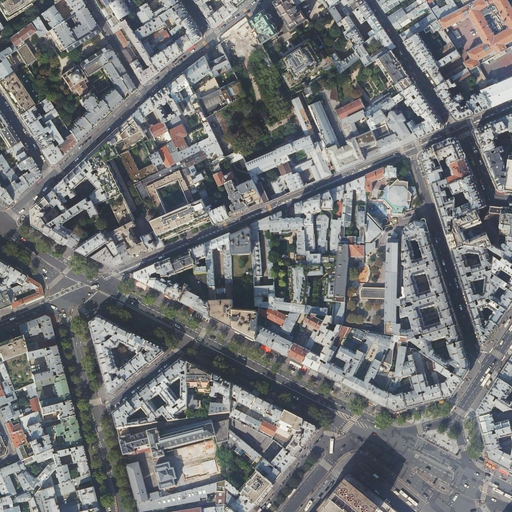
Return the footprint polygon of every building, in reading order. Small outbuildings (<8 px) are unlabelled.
[(31,5),(30,2),(28,0),(1,0),(0,1),(0,10),(6,20),(31,5)] [(65,0),(67,3),(66,3),(67,6),(68,5),(73,11),(70,13),(72,16),(85,6),(80,0),(65,0)] [(98,0),(104,8),(116,0),(98,0)] [(116,0),(104,8),(102,10),(106,17),(127,5),(124,0),(116,0)] [(163,0),(165,2),(164,3),(165,5),(163,6),(154,12),(148,2),(136,10),(145,25),(148,23),(161,15),(182,2),(181,0),(163,0)] [(233,0),(201,0),(197,3),(203,12),(212,26),(216,27),(222,22),(236,11),(239,9),(233,0)] [(233,0),(239,9),(243,6),(250,0),(233,0)] [(293,2),(296,1),(295,0),(276,0),(274,1),(274,2),(274,3),(291,28),(292,29),(293,28),(307,19),(300,8),(298,9),(297,7),(295,4),(295,5),(293,2)] [(295,0),(296,1),(298,4),(304,0),(319,0),(322,3),(323,3),(326,8),(328,7),(325,2),(323,0),(295,0)] [(323,0),(325,2),(328,0),(331,5),(328,7),(330,9),(341,2),(339,0),(323,0)] [(364,0),(342,0),(341,2),(330,9),(338,23),(354,11),(357,9),(359,7),(366,2),(364,0)] [(425,0),(389,0),(381,6),(385,13),(400,4),(399,3),(403,0),(404,1),(405,0),(417,0),(418,1),(404,10),(402,8),(388,17),(392,24),(426,1),(425,0)] [(425,0),(426,1),(431,9),(438,20),(459,9),(453,0),(425,0)] [(453,0),(459,9),(475,0),(453,0)] [(438,20),(431,9),(426,1),(392,24),(397,31),(412,21),(411,20),(415,17),(416,18),(428,10),(430,14),(400,35),(404,42),(412,37),(418,33),(423,29),(438,20)] [(186,8),(182,2),(161,15),(164,21),(174,16),(179,25),(181,23),(191,16),(186,8)] [(366,2),(359,7),(361,9),(358,11),(357,9),(354,11),(338,23),(340,26),(343,24),(344,24),(346,27),(345,27),(346,29),(347,28),(348,29),(347,30),(344,32),(346,35),(357,27),(350,16),(351,15),(352,15),(354,14),(354,13),(355,12),(362,23),(367,20),(374,14),(369,6),(366,2)] [(47,24),(52,29),(64,22),(53,6),(41,15),(45,21),(46,20),(48,23),(47,24)] [(76,26),(69,30),(64,22),(52,29),(64,49),(66,48),(68,52),(101,32),(94,21),(85,6),(72,16),(71,17),(76,26)] [(113,28),(127,19),(125,16),(132,12),(129,7),(108,20),(113,28)] [(255,17),(249,21),(254,28),(255,31),(262,43),(278,33),(279,33),(279,32),(279,31),(265,10),(264,10),(255,17)] [(374,14),(367,20),(369,24),(370,23),(374,29),(369,33),(372,37),(374,35),(384,28),(378,19),(374,14)] [(164,21),(161,15),(148,23),(153,32),(166,24),(164,21)] [(197,25),(191,16),(181,23),(183,25),(185,24),(187,27),(189,28),(188,29),(190,32),(188,33),(194,44),(198,41),(202,38),(202,34),(197,25)] [(38,17),(9,38),(10,40),(13,45),(16,50),(24,62),(26,65),(35,59),(23,40),(35,31),(39,37),(45,34),(47,32),(38,17)] [(127,19),(113,28),(120,40),(126,49),(123,51),(136,71),(144,84),(152,77),(160,71),(142,43),(140,40),(135,31),(127,19)] [(443,28),(438,20),(423,29),(426,33),(431,30),(433,33),(435,32),(435,33),(443,28)] [(153,32),(148,23),(145,25),(135,31),(140,40),(153,32)] [(183,25),(181,23),(179,25),(173,29),(170,31),(173,36),(176,34),(176,33),(184,27),(183,25)] [(357,27),(346,35),(349,40),(353,36),(354,38),(355,40),(354,40),(354,42),(356,41),(357,42),(353,46),(356,50),(363,44),(366,42),(366,41),(357,27)] [(389,36),(384,28),(374,35),(372,37),(366,41),(366,42),(369,46),(377,40),(380,38),(385,46),(373,53),(371,56),(363,44),(356,50),(357,51),(361,57),(366,66),(371,63),(377,59),(389,51),(392,49),(396,47),(392,40),(389,36)] [(444,29),(443,28),(435,33),(437,34),(439,32),(444,41),(445,41),(446,41),(448,44),(452,42),(451,41),(444,29)] [(47,32),(45,34),(46,36),(50,34),(60,51),(64,49),(52,29),(47,32)] [(164,50),(172,62),(176,58),(184,52),(177,42),(168,47),(166,45),(173,41),(166,30),(162,32),(161,30),(155,34),(164,50)] [(176,41),(177,42),(184,52),(189,48),(194,44),(188,33),(184,36),(183,34),(180,36),(181,37),(176,41)] [(438,62),(418,33),(412,37),(404,42),(411,52),(413,55),(424,71),(425,70),(438,62)] [(142,43),(160,71),(165,67),(172,62),(164,50),(155,34),(151,36),(158,49),(159,48),(161,52),(155,56),(154,54),(154,51),(147,40),(142,43)] [(318,36),(274,63),(277,69),(291,93),(292,94),(302,90),(307,87),(311,84),(321,77),(333,69),(335,68),(338,66),(318,36)] [(451,41),(452,42),(456,49),(456,50),(460,47),(455,39),(451,41)] [(456,49),(452,42),(448,44),(439,50),(438,49),(437,50),(442,58),(456,49)] [(230,71),(233,69),(224,51),(221,43),(216,46),(220,55),(221,55),(222,55),(223,55),(223,56),(211,62),(211,61),(211,60),(211,59),(212,58),(209,52),(205,55),(212,72),(228,65),(229,67),(229,68),(230,71)] [(16,50),(13,45),(0,53),(0,59),(0,60),(16,50)] [(78,66),(85,77),(86,76),(86,77),(102,67),(104,69),(106,73),(107,75),(114,86),(112,88),(124,101),(127,98),(128,98),(129,97),(130,96),(137,90),(136,90),(128,76),(121,65),(109,45),(80,63),(80,66),(78,66)] [(341,72),(361,57),(357,51),(342,61),(334,49),(333,49),(332,48),(330,49),(330,47),(327,49),(338,66),(341,72)] [(398,59),(392,49),(389,51),(377,59),(371,63),(374,68),(381,64),(390,80),(384,84),(387,89),(393,85),(402,79),(402,80),(409,75),(398,59)] [(461,57),(456,50),(456,49),(442,58),(438,62),(425,70),(430,77),(436,87),(449,78),(452,77),(450,73),(443,77),(438,69),(439,68),(441,66),(443,68),(461,57)] [(11,70),(24,62),(16,50),(0,60),(0,82),(13,74),(11,70)] [(194,64),(185,71),(194,92),(206,83),(203,78),(205,76),(209,81),(215,77),(212,72),(205,55),(194,64)] [(47,98),(26,65),(13,74),(0,82),(0,85),(3,91),(15,109),(20,116),(33,107),(39,103),(47,98)] [(85,77),(78,66),(77,65),(74,67),(64,73),(61,75),(71,92),(75,90),(76,90),(79,95),(79,96),(88,91),(84,84),(88,82),(85,78),(85,77)] [(511,76),(490,86),(489,83),(478,66),(470,71),(471,73),(476,81),(478,84),(482,91),(492,106),(496,105),(499,104),(511,98),(511,76)] [(471,73),(470,71),(467,67),(452,77),(455,82),(456,83),(471,73)] [(228,105),(245,94),(233,69),(230,71),(215,78),(220,89),(228,105)] [(194,92),(185,71),(183,72),(170,83),(169,84),(183,113),(184,115),(196,110),(197,114),(198,113),(205,127),(187,135),(187,133),(182,124),(169,130),(178,150),(180,149),(178,146),(179,145),(182,150),(179,151),(183,158),(204,148),(218,141),(215,136),(212,129),(210,124),(207,118),(198,99),(194,92)] [(411,74),(409,75),(402,80),(402,79),(393,85),(399,94),(417,82),(413,77),(411,74)] [(457,85),(456,83),(455,82),(453,84),(449,78),(436,87),(435,88),(438,93),(441,96),(443,100),(452,95),(452,94),(448,89),(453,86),(455,86),(457,85)] [(424,94),(417,82),(399,94),(393,98),(397,103),(404,98),(404,97),(403,95),(405,94),(408,99),(407,99),(407,100),(406,100),(406,101),(409,105),(411,104),(417,112),(418,111),(420,114),(422,114),(433,106),(424,94)] [(161,90),(153,97),(152,97),(158,109),(163,118),(165,122),(178,115),(183,113),(169,84),(167,85),(161,90)] [(331,86),(330,98),(338,101),(336,85),(331,86)] [(67,130),(77,144),(85,136),(101,121),(112,112),(124,101),(112,88),(97,100),(93,93),(92,94),(90,91),(81,98),(82,100),(80,101),(87,112),(82,117),(81,116),(73,124),(73,126),(67,130)] [(220,89),(198,99),(207,118),(213,114),(228,105),(220,89)] [(449,108),(455,118),(457,119),(458,120),(460,120),(461,120),(465,118),(475,114),(468,103),(468,102),(468,101),(469,101),(466,98),(465,99),(463,96),(459,90),(452,94),(452,95),(443,100),(449,108)] [(468,101),(468,102),(468,103),(475,114),(480,112),(484,110),(492,106),(482,91),(479,93),(479,92),(476,94),(474,93),(472,95),(472,96),(473,97),(469,99),(467,95),(465,95),(463,96),(465,99),(466,98),(469,101),(468,101)] [(398,147),(404,144),(387,117),(388,115),(387,111),(397,103),(393,98),(391,95),(373,108),(371,106),(370,106),(366,109),(361,98),(342,107),(336,110),(341,121),(341,120),(342,122),(341,123),(341,124),(341,125),(342,129),(345,136),(347,139),(349,144),(339,148),(337,144),(327,148),(336,167),(337,170),(337,171),(338,172),(346,168),(347,168),(352,166),(356,164),(365,160),(353,131),(351,126),(348,117),(364,110),(367,116),(371,125),(372,129),(383,153),(384,152),(395,148),(396,147),(398,147)] [(139,107),(140,108),(146,121),(148,120),(146,116),(154,110),(155,110),(158,109),(152,97),(152,96),(145,103),(139,107)] [(307,160),(311,167),(317,181),(332,174),(331,170),(336,167),(327,148),(323,139),(319,141),(317,136),(316,137),(315,134),(315,133),(308,117),(311,116),(309,112),(306,113),(299,96),(291,100),(307,136),(306,137),(306,136),(294,141),(293,139),(288,141),(289,143),(285,145),(289,154),(305,147),(307,152),(309,156),(307,160)] [(54,109),(47,98),(39,103),(47,114),(54,109)] [(320,100),(309,105),(327,148),(337,144),(321,108),(323,107),(320,100)] [(402,111),(397,103),(387,111),(388,115),(387,117),(404,144),(418,138),(419,138),(409,122),(402,111)] [(444,124),(433,106),(422,114),(424,117),(425,117),(427,119),(424,121),(417,124),(413,119),(409,122),(419,138),(429,133),(440,129),(443,127),(444,124)] [(40,117),(33,107),(20,116),(19,116),(22,120),(22,121),(27,127),(36,121),(40,118),(40,117)] [(139,109),(132,115),(142,128),(144,127),(142,123),(147,121),(146,121),(140,108),(139,109)] [(57,114),(54,109),(47,114),(44,116),(41,118),(40,118),(45,126),(49,131),(47,133),(52,141),(54,143),(55,145),(62,157),(69,151),(72,148),(77,144),(67,130),(57,114)] [(362,118),(367,116),(364,110),(348,117),(351,126),(353,131),(365,160),(365,161),(380,154),(383,153),(372,129),(359,135),(354,122),(362,118)] [(0,114),(0,131),(9,126),(5,119),(1,114),(0,114)] [(215,118),(213,114),(207,118),(210,124),(214,122),(216,118),(215,118)] [(511,137),(511,136),(511,114),(496,121),(498,126),(504,124),(507,128),(508,131),(510,133),(511,137)] [(122,125),(119,127),(130,149),(131,149),(138,146),(136,142),(143,138),(143,137),(146,135),(142,128),(132,115),(125,122),(122,125)] [(169,130),(182,124),(178,115),(165,122),(169,130)] [(183,158),(179,151),(178,150),(169,130),(165,122),(163,118),(161,119),(162,121),(150,128),(155,137),(152,138),(159,151),(164,161),(167,167),(183,159),(183,158)] [(41,129),(36,121),(27,127),(30,133),(35,140),(47,133),(49,131),(45,126),(41,129)] [(498,126),(496,121),(487,125),(477,130),(474,135),(478,144),(483,156),(492,153),(495,151),(498,150),(495,143),(494,142),(495,140),(497,139),(496,136),(508,131),(507,128),(504,124),(498,126)] [(14,133),(9,126),(0,131),(0,154),(0,155),(0,154),(0,137),(1,137),(6,145),(4,147),(6,151),(20,142),(14,133)] [(135,220),(122,197),(125,196),(109,160),(120,155),(129,150),(130,149),(119,127),(117,129),(104,141),(103,142),(91,153),(89,155),(95,167),(96,171),(105,190),(106,192),(109,198),(110,199),(123,226),(134,220),(135,220)] [(216,127),(212,129),(215,136),(222,132),(221,129),(221,128),(216,127)] [(52,141),(47,133),(35,140),(36,142),(39,146),(42,151),(51,145),(50,142),(52,141)] [(434,148),(433,148),(438,159),(439,162),(443,161),(444,161),(444,160),(443,159),(452,155),(454,157),(448,160),(447,160),(447,161),(447,162),(447,163),(448,167),(450,166),(467,159),(464,153),(462,148),(459,142),(453,139),(440,145),(433,147),(434,148)] [(221,148),(218,141),(204,148),(207,156),(208,157),(211,156),(210,153),(216,150),(219,156),(224,154),(221,148)] [(24,148),(20,142),(6,151),(4,152),(5,154),(11,151),(18,161),(16,163),(16,164),(15,165),(16,166),(17,165),(30,157),(24,149),(24,148)] [(230,143),(221,148),(224,154),(225,157),(235,152),(230,143)] [(54,150),(51,145),(42,151),(46,156),(49,161),(50,164),(54,164),(58,160),(62,157),(55,145),(54,146),(55,149),(54,150)] [(246,162),(247,164),(254,178),(262,196),(265,203),(272,200),(275,198),(286,194),(309,184),(309,183),(307,184),(307,182),(304,183),(299,172),(311,167),(307,160),(297,165),(293,163),(289,154),(285,145),(277,148),(278,149),(246,162)] [(207,156),(204,148),(183,158),(183,159),(191,176),(197,173),(193,165),(191,166),(190,164),(207,156)] [(432,161),(438,159),(433,148),(429,150),(424,152),(422,157),(424,164),(428,177),(440,173),(444,172),(441,167),(436,169),(435,163),(434,163),(434,162),(433,162),(432,161)] [(498,150),(495,151),(497,155),(493,156),(492,153),(483,156),(490,173),(498,191),(505,192),(506,182),(502,182),(501,180),(502,178),(506,179),(507,173),(503,172),(504,169),(505,169),(505,166),(504,164),(504,161),(502,158),(501,155),(504,154),(505,153),(503,148),(498,150)] [(140,171),(129,150),(120,155),(135,184),(159,172),(156,166),(155,163),(140,171)] [(240,150),(235,152),(225,157),(227,160),(230,166),(239,162),(241,166),(247,164),(246,162),(240,150)] [(156,166),(164,161),(159,151),(151,155),(155,163),(156,166)] [(0,155),(0,154),(0,166),(0,168),(4,174),(10,170),(6,163),(0,155)] [(224,154),(219,156),(217,157),(210,163),(212,167),(211,167),(214,174),(223,170),(220,163),(227,160),(225,157),(224,154)] [(92,170),(95,167),(89,155),(75,168),(65,178),(68,183),(71,181),(72,183),(70,185),(73,190),(88,176),(99,188),(91,194),(87,188),(77,196),(81,201),(87,197),(91,195),(93,199),(96,205),(109,198),(106,192),(104,193),(103,191),(105,190),(96,171),(94,173),(92,170)] [(30,157),(17,165),(18,167),(21,172),(23,170),(24,170),(24,171),(25,171),(26,173),(36,167),(32,161),(30,157)] [(167,167),(159,172),(135,184),(149,212),(157,229),(161,236),(176,230),(184,226),(187,225),(195,222),(211,215),(207,206),(196,184),(191,176),(183,159),(167,167)] [(469,166),(467,159),(450,166),(452,170),(452,174),(453,176),(447,179),(447,181),(450,186),(474,177),(469,166)] [(0,168),(0,167),(0,173),(6,184),(8,186),(6,187),(4,185),(2,186),(3,187),(4,189),(4,190),(4,191),(12,203),(14,201),(17,198),(19,196),(11,184),(4,174),(0,168)] [(36,167),(26,173),(23,175),(22,174),(20,175),(21,177),(28,188),(34,183),(36,180),(40,177),(41,173),(39,170),(36,167)] [(223,170),(214,174),(220,185),(226,182),(233,179),(235,178),(230,167),(223,170)] [(371,174),(366,176),(366,192),(371,192),(372,183),(384,177),(397,177),(397,169),(393,169),(393,167),(388,167),(388,169),(386,169),(384,169),(380,170),(371,174)] [(11,169),(10,170),(4,174),(11,184),(14,182),(17,179),(21,177),(20,175),(19,174),(18,173),(15,175),(14,173),(16,172),(14,169),(12,171),(11,169)] [(205,169),(197,173),(191,176),(196,184),(209,177),(205,169)] [(447,181),(447,179),(446,177),(443,178),(442,176),(440,173),(428,177),(429,181),(431,187),(437,185),(439,184),(447,181)] [(357,194),(359,194),(359,201),(366,201),(366,194),(366,192),(366,176),(354,181),(345,185),(344,198),(343,202),(341,229),(340,246),(342,246),(342,244),(345,244),(345,246),(361,246),(361,244),(365,244),(365,213),(365,206),(358,206),(358,227),(360,227),(360,238),(345,238),(346,227),(351,228),(353,190),(357,190),(357,194)] [(14,182),(11,184),(19,196),(24,192),(28,188),(21,177),(17,179),(19,183),(17,184),(15,184),(14,182)] [(207,206),(213,203),(205,188),(204,188),(202,184),(211,180),(209,177),(196,184),(207,206)] [(478,187),(474,177),(450,186),(450,188),(454,196),(465,191),(466,195),(465,195),(466,198),(467,199),(468,201),(469,200),(470,204),(457,209),(455,209),(455,211),(454,221),(458,220),(470,215),(477,212),(485,208),(486,206),(478,187)] [(65,178),(59,182),(54,187),(58,194),(60,196),(69,210),(81,201),(77,196),(73,190),(70,185),(68,183),(65,178)] [(239,184),(240,187),(247,203),(256,199),(258,198),(260,197),(262,196),(254,178),(239,184)] [(417,192),(415,187),(409,187),(408,187),(408,182),(402,182),(401,181),(399,178),(395,182),(388,182),(388,186),(387,186),(384,189),(384,191),(378,191),(377,200),(382,200),(390,209),(390,214),(404,214),(404,213),(404,210),(409,210),(409,205),(410,205),(410,201),(411,201),(411,196),(417,192)] [(233,179),(226,182),(231,194),(231,195),(230,196),(231,199),(232,199),(233,199),(234,202),(231,203),(233,210),(231,211),(233,214),(245,209),(249,207),(247,203),(240,187),(237,189),(233,179)] [(450,186),(447,181),(439,184),(440,187),(438,188),(437,185),(431,187),(434,197),(438,210),(445,209),(444,206),(446,205),(447,208),(455,205),(455,198),(448,200),(447,197),(448,197),(447,191),(445,191),(445,189),(450,188),(450,186)] [(336,189),(330,192),(334,202),(344,198),(345,185),(337,189),(336,189)] [(56,196),(58,194),(54,187),(50,191),(46,195),(55,206),(59,202),(65,212),(69,210),(60,196),(58,198),(56,196)] [(0,188),(0,199),(7,206),(8,206),(12,203),(4,191),(3,191),(3,190),(3,189),(2,189),(1,189),(0,189),(0,188)] [(325,194),(321,195),(321,210),(333,210),(334,202),(330,192),(325,194)] [(45,215),(55,206),(46,195),(43,197),(32,208),(31,209),(32,215),(33,223),(34,223),(41,228),(50,223),(45,215)] [(307,214),(308,219),(304,219),(306,253),(307,266),(322,265),(322,258),(322,255),(318,255),(311,255),(310,252),(315,252),(313,235),(314,235),(313,225),(314,225),(313,215),(321,212),(321,210),(321,195),(310,200),(303,203),(304,214),(307,214)] [(41,228),(42,229),(50,234),(51,235),(66,244),(74,232),(75,234),(79,231),(77,227),(76,227),(74,226),(71,227),(69,230),(65,227),(65,223),(86,208),(89,209),(92,217),(100,213),(96,205),(93,199),(90,200),(89,200),(87,197),(81,201),(69,210),(65,212),(50,223),(41,228)] [(341,229),(343,202),(342,201),(342,203),(338,203),(336,219),(339,219),(338,221),(332,220),(331,228),(332,228),(341,229)] [(213,204),(213,203),(207,206),(211,215),(216,224),(223,221),(231,217),(230,215),(233,214),(231,211),(229,212),(226,205),(224,204),(223,204),(215,208),(215,210),(214,210),(211,206),(213,205),(213,204)] [(304,219),(304,214),(303,203),(296,206),(297,220),(293,220),(288,220),(283,221),(282,212),(281,212),(270,217),(271,230),(271,233),(282,232),(282,233),(290,233),(290,232),(298,232),(299,240),(297,244),(298,253),(306,253),(304,219)] [(455,209),(455,205),(447,208),(445,209),(438,210),(442,223),(446,237),(454,235),(454,230),(452,231),(453,215),(451,212),(455,211),(455,209)] [(503,208),(486,206),(485,208),(477,212),(493,248),(494,247),(495,246),(496,245),(497,243),(498,241),(498,239),(499,238),(503,208)] [(511,209),(503,208),(499,238),(506,239),(511,238),(511,209)] [(151,233),(157,229),(149,212),(142,216),(150,233),(151,233)] [(493,248),(477,212),(470,215),(472,218),(460,223),(458,220),(454,221),(454,230),(454,235),(446,237),(449,244),(451,252),(466,247),(487,249),(489,249),(490,249),(491,248),(493,248)] [(367,213),(365,213),(365,244),(365,246),(365,253),(367,253),(367,254),(373,248),(375,248),(375,240),(377,239),(375,237),(382,230),(382,228),(367,213)] [(260,275),(262,275),(260,242),(259,231),(271,230),(270,217),(264,219),(251,225),(251,229),(253,253),(254,275),(260,275)] [(127,244),(133,257),(140,254),(143,252),(150,249),(144,238),(140,241),(139,239),(138,239),(133,229),(133,227),(137,225),(134,220),(123,226),(118,228),(121,234),(124,232),(126,233),(131,242),(127,244)] [(404,232),(406,233),(430,234),(427,226),(426,222),(426,221),(424,220),(423,221),(422,222),(419,222),(414,222),(412,224),(410,224),(406,228),(404,228),(403,232),(404,232)] [(105,228),(75,249),(88,255),(106,242),(116,256),(114,258),(106,247),(91,257),(113,267),(119,265),(125,262),(122,255),(120,252),(117,246),(115,243),(111,236),(109,233),(109,232),(108,232),(105,228)] [(109,233),(111,236),(115,243),(121,239),(122,241),(124,240),(121,234),(118,228),(109,233)] [(332,228),(330,257),(322,258),(322,265),(338,265),(340,246),(341,229),(332,228)] [(48,237),(50,234),(42,229),(40,232),(48,237)] [(161,236),(157,229),(151,233),(157,246),(158,248),(164,246),(165,245),(161,236)] [(231,238),(231,254),(253,253),(251,229),(238,235),(231,238)] [(74,232),(66,244),(72,247),(81,240),(82,238),(79,235),(77,235),(76,236),(74,235),(75,234),(74,232)] [(157,246),(151,233),(150,233),(147,234),(143,235),(144,238),(150,249),(153,248),(155,247),(157,246)] [(433,242),(430,234),(406,233),(406,235),(403,235),(403,238),(403,240),(403,252),(404,251),(406,255),(414,252),(411,242),(417,240),(417,242),(418,242),(421,250),(434,246),(433,242)] [(222,249),(222,248),(223,248),(223,247),(223,246),(222,246),(227,244),(227,249),(226,249),(224,252),(225,286),(233,284),(231,254),(231,238),(230,234),(216,240),(206,244),(208,273),(209,288),(215,288),(213,250),(218,248),(219,250),(220,251),(221,250),(222,250),(222,249)] [(510,263),(511,259),(511,238),(506,239),(506,243),(505,245),(504,245),(503,247),(503,249),(502,248),(502,246),(497,243),(496,245),(495,246),(494,247),(493,248),(491,248),(490,249),(489,249),(495,253),(497,255),(504,259),(510,263)] [(125,241),(117,246),(120,252),(122,252),(123,255),(122,255),(125,262),(126,261),(134,258),(133,257),(125,241)] [(190,251),(191,253),(195,263),(196,266),(201,264),(202,264),(203,268),(196,269),(196,275),(208,273),(206,244),(205,244),(198,247),(190,251)] [(398,307),(402,307),(402,300),(398,300),(399,244),(387,244),(387,288),(363,288),(361,290),(361,298),(387,299),(386,335),(394,336),(401,337),(401,332),(401,326),(402,325),(397,325),(398,307)] [(365,253),(365,246),(361,246),(345,246),(342,246),(340,246),(338,265),(333,318),(333,325),(339,326),(344,327),(346,298),(350,258),(361,258),(360,281),(369,281),(370,265),(364,265),(365,253)] [(436,255),(434,246),(421,250),(424,258),(416,261),(414,256),(415,256),(414,252),(406,255),(403,256),(403,261),(406,260),(405,265),(404,265),(404,267),(405,267),(405,272),(439,262),(436,255)] [(480,258),(489,255),(487,249),(466,247),(451,252),(453,259),(455,265),(467,262),(465,256),(470,254),(479,255),(480,258)] [(181,257),(171,261),(177,275),(194,268),(196,268),(196,266),(195,263),(191,253),(181,257)] [(291,304),(284,303),(285,300),(275,298),(276,310),(292,312),(302,314),(310,314),(318,316),(320,316),(329,317),(333,318),(338,265),(322,265),(307,266),(306,253),(298,253),(298,256),(296,257),(297,266),(291,267),(291,270),(289,270),(290,279),(291,279),(292,287),(290,288),(290,296),(293,296),(291,304)] [(502,271),(511,277),(511,278),(508,285),(511,287),(511,264),(510,263),(504,259),(501,263),(495,259),(497,255),(495,253),(494,263),(493,269),(492,272),(492,275),(497,278),(502,271)] [(492,263),(489,255),(480,258),(482,265),(470,269),(467,262),(455,265),(458,272),(460,279),(487,271),(486,268),(489,267),(490,270),(493,269),(494,263),(492,263)] [(0,277),(1,278),(8,265),(4,262),(0,259),(0,277)] [(163,262),(156,265),(159,272),(159,274),(163,274),(162,276),(163,278),(169,278),(170,278),(177,275),(171,261),(171,259),(163,262)] [(439,262),(405,272),(405,290),(418,286),(415,278),(427,274),(429,282),(444,278),(441,268),(439,262)] [(17,270),(8,265),(1,278),(3,279),(0,284),(0,293),(5,292),(10,289),(9,286),(11,283),(12,283),(14,283),(14,282),(19,284),(18,286),(20,287),(26,276),(17,270)] [(151,267),(147,269),(135,274),(135,279),(148,285),(155,289),(158,279),(158,276),(159,274),(159,272),(156,265),(151,267)] [(487,273),(487,271),(460,279),(462,286),(464,293),(476,289),(474,282),(486,279),(485,286),(491,284),(492,275),(492,272),(487,273)] [(208,273),(196,275),(196,281),(201,281),(201,290),(203,290),(203,296),(207,298),(210,298),(209,288),(208,273)] [(275,286),(261,287),(260,275),(254,275),(256,307),(261,308),(275,310),(276,310),(275,298),(275,286)] [(501,307),(502,305),(504,307),(503,309),(509,312),(511,307),(511,287),(508,285),(497,278),(492,275),(491,284),(489,299),(501,307)] [(20,287),(18,286),(10,289),(5,292),(11,305),(12,308),(29,301),(43,296),(41,285),(35,281),(26,276),(20,287)] [(158,279),(155,289),(159,291),(166,295),(171,285),(170,282),(169,278),(163,278),(162,278),(158,279)] [(445,281),(444,278),(429,282),(432,291),(420,294),(418,286),(405,290),(405,294),(406,299),(402,300),(402,307),(402,308),(406,307),(408,306),(407,304),(415,302),(415,304),(449,293),(445,281)] [(170,282),(171,285),(166,295),(173,298),(181,302),(186,291),(189,286),(186,285),(185,288),(185,289),(181,287),(181,286),(179,284),(178,285),(177,285),(175,285),(173,285),(172,282),(170,282)] [(233,284),(225,286),(215,288),(209,288),(210,298),(212,318),(215,320),(224,324),(235,330),(234,312),(233,284)] [(489,299),(491,284),(485,286),(483,294),(478,296),(476,289),(464,293),(466,299),(468,306),(488,300),(489,299)] [(201,299),(186,291),(181,302),(187,306),(195,310),(201,299)] [(0,309),(11,305),(5,292),(0,293),(0,309)] [(449,293),(415,304),(413,304),(414,307),(407,309),(406,307),(402,308),(402,318),(409,316),(411,323),(424,319),(421,310),(437,305),(439,314),(454,309),(451,302),(449,293)] [(212,318),(210,298),(207,298),(203,296),(201,299),(195,310),(198,311),(212,318)] [(501,307),(489,299),(488,300),(487,308),(495,312),(489,321),(499,327),(503,322),(509,312),(503,309),(501,307)] [(487,308),(488,300),(468,306),(471,314),(473,322),(484,319),(481,310),(487,308)] [(292,312),(276,310),(275,312),(274,311),(275,310),(261,308),(260,311),(260,314),(273,321),(272,322),(272,325),(273,325),(270,332),(261,327),(262,325),(262,320),(259,320),(257,341),(265,345),(273,349),(292,312)] [(456,318),(454,309),(439,314),(442,322),(427,327),(424,319),(411,323),(413,329),(408,331),(401,332),(401,337),(409,338),(408,341),(409,341),(416,339),(424,336),(459,326),(456,318)] [(260,311),(234,312),(235,330),(240,332),(252,339),(257,341),(259,320),(260,314),(260,311)] [(292,312),(273,349),(279,352),(280,353),(288,357),(295,344),(292,343),(294,338),(290,336),(302,314),(292,312)] [(304,365),(311,351),(312,350),(315,343),(316,342),(326,323),(317,318),(318,316),(310,314),(304,327),(306,328),(307,325),(319,331),(318,334),(315,332),(311,340),(310,339),(309,341),(308,340),(304,349),(295,344),(288,357),(292,359),(295,361),(302,364),(304,365)] [(49,318),(45,315),(29,321),(19,326),(22,336),(22,338),(38,334),(38,333),(43,331),(45,340),(54,338),(52,330),(49,318)] [(115,338),(121,327),(110,321),(100,316),(91,324),(94,335),(96,346),(109,343),(112,341),(112,340),(111,339),(108,341),(107,338),(110,335),(111,336),(113,337),(115,338)] [(402,318),(402,325),(401,326),(401,332),(408,331),(413,329),(411,323),(409,316),(402,318)] [(310,368),(312,369),(319,373),(324,364),(325,364),(322,362),(323,360),(326,362),(336,342),(333,340),(335,337),(338,339),(344,327),(339,326),(336,333),(332,331),(331,332),(329,330),(331,327),(331,326),(330,324),(333,325),(333,318),(329,317),(327,321),(326,323),(316,342),(326,348),(321,357),(311,351),(304,365),(310,368)] [(486,325),(484,319),(473,322),(477,333),(480,345),(487,346),(495,333),(499,327),(489,321),(486,325)] [(459,326),(424,336),(425,338),(419,340),(416,339),(409,341),(422,350),(421,353),(424,355),(434,352),(431,342),(448,337),(448,338),(447,338),(447,340),(446,340),(448,347),(464,342),(461,334),(459,326)] [(128,330),(121,327),(115,338),(112,340),(112,341),(118,347),(118,348),(120,342),(123,343),(122,345),(127,347),(128,346),(135,333),(128,330)] [(365,331),(344,327),(338,339),(336,342),(326,362),(329,364),(328,366),(324,364),(319,373),(323,375),(328,377),(335,365),(331,363),(344,338),(348,338),(345,344),(360,352),(363,345),(366,340),(370,332),(365,331)] [(386,350),(388,351),(394,336),(386,335),(375,333),(370,332),(366,340),(368,341),(366,346),(363,345),(360,352),(359,354),(343,385),(351,389),(354,391),(359,393),(367,397),(385,356),(383,355),(386,350)] [(135,334),(135,333),(128,346),(132,348),(131,350),(134,352),(136,350),(139,352),(138,353),(139,355),(142,353),(143,353),(146,353),(146,350),(147,348),(145,347),(148,341),(142,337),(135,334)] [(24,345),(22,338),(22,336),(9,341),(1,343),(0,343),(0,356),(9,379),(14,391),(26,387),(34,383),(34,381),(32,375),(28,360),(26,353),(24,345)] [(409,338),(401,337),(394,336),(388,351),(385,356),(367,397),(375,402),(377,402),(379,403),(387,408),(395,389),(400,382),(403,379),(403,378),(405,364),(407,348),(401,347),(400,348),(396,373),(390,372),(392,366),(393,361),(395,361),(396,351),(394,351),(396,343),(408,345),(408,341),(409,338)] [(56,346),(54,338),(45,340),(24,345),(26,353),(56,346)] [(118,347),(112,341),(109,343),(96,346),(98,351),(98,353),(100,361),(117,357),(115,348),(118,347)] [(149,341),(148,341),(145,347),(147,348),(146,350),(150,352),(147,355),(149,359),(147,361),(150,365),(153,362),(157,359),(165,353),(164,349),(163,348),(156,344),(149,341)] [(167,349),(167,347),(157,342),(165,346),(163,348),(164,349),(165,353),(157,359),(166,352),(166,349),(167,349)] [(464,342),(448,347),(452,360),(448,361),(435,353),(434,352),(424,355),(427,357),(433,361),(453,374),(455,375),(463,381),(464,381),(468,374),(470,372),(471,364),(469,359),(467,352),(464,342)] [(56,346),(26,353),(28,360),(45,356),(48,370),(32,375),(34,381),(64,374),(56,346)] [(336,362),(335,365),(328,377),(335,381),(343,385),(359,354),(344,346),(338,358),(348,363),(345,369),(344,370),(337,366),(338,364),(336,362)] [(412,353),(417,374),(418,375),(418,377),(426,374),(420,352),(416,349),(413,349),(411,349),(412,353)] [(145,356),(143,353),(142,353),(139,355),(130,363),(139,374),(145,369),(150,365),(147,361),(149,359),(147,355),(145,356)] [(410,363),(405,364),(403,378),(417,374),(412,353),(408,354),(410,361),(410,363)] [(0,356),(0,382),(1,382),(0,379),(0,370),(0,371),(4,381),(9,379),(0,356)] [(119,365),(117,357),(100,361),(102,369),(103,371),(104,376),(111,375),(112,377),(114,377),(116,377),(118,374),(118,373),(120,371),(120,370),(119,369),(117,369),(116,365),(119,365)] [(436,371),(433,361),(427,357),(431,372),(432,372),(436,371)] [(173,366),(163,373),(173,384),(180,378),(182,380),(182,393),(188,393),(188,361),(185,359),(183,358),(173,366)] [(300,368),(302,364),(295,361),(292,359),(290,363),(300,368)] [(213,393),(215,374),(214,374),(210,372),(196,365),(188,361),(188,393),(188,408),(188,409),(201,409),(201,401),(194,401),(194,396),(193,396),(193,391),(207,391),(207,393),(213,393)] [(433,361),(436,371),(443,400),(449,398),(453,397),(458,389),(463,381),(455,375),(454,378),(451,377),(453,374),(433,361)] [(501,375),(509,363),(507,362),(499,374),(501,375)] [(130,363),(120,370),(120,371),(118,373),(118,374),(120,377),(119,378),(122,382),(124,380),(127,383),(133,379),(139,374),(130,363)] [(511,387),(511,365),(509,363),(501,375),(499,377),(498,379),(511,387)] [(436,371),(432,372),(436,386),(432,387),(431,385),(430,384),(429,384),(426,374),(418,377),(422,393),(427,391),(428,394),(423,395),(425,404),(426,404),(435,402),(437,401),(439,401),(443,400),(436,371)] [(160,376),(156,379),(165,390),(169,387),(173,384),(163,373),(160,376)] [(68,389),(64,374),(34,381),(34,383),(41,408),(61,403),(64,402),(71,401),(71,400),(68,389)] [(225,380),(215,374),(213,393),(212,398),(217,398),(218,393),(220,393),(221,394),(224,396),(226,396),(226,397),(225,398),(225,404),(231,404),(231,400),(231,396),(232,383),(225,380)] [(115,381),(114,377),(112,377),(111,375),(104,376),(105,381),(109,393),(113,395),(119,390),(127,383),(124,380),(122,382),(119,378),(115,381)] [(418,377),(411,379),(412,383),(401,385),(407,409),(417,407),(425,404),(423,395),(422,393),(418,377)] [(14,391),(9,379),(4,381),(1,382),(4,389),(2,390),(4,396),(5,395),(14,391)] [(152,383),(148,386),(156,396),(160,394),(168,404),(173,401),(165,390),(156,379),(152,383)] [(511,387),(498,379),(497,381),(489,392),(488,394),(511,410),(511,387)] [(401,385),(400,382),(395,389),(387,408),(390,409),(391,410),(396,412),(402,411),(407,409),(401,385)] [(41,408),(34,383),(26,387),(26,388),(30,398),(28,399),(28,401),(29,400),(33,412),(33,413),(41,410),(41,408)] [(238,386),(232,383),(231,396),(233,397),(239,400),(245,390),(239,387),(238,386)] [(251,389),(240,384),(238,386),(239,387),(245,390),(249,392),(251,389)] [(143,390),(138,394),(158,418),(158,419),(164,414),(169,421),(176,420),(165,407),(160,411),(154,403),(155,403),(155,401),(153,399),(156,396),(148,386),(143,390)] [(23,390),(26,388),(26,387),(14,391),(5,395),(6,398),(8,397),(9,397),(10,399),(23,394),(22,390),(23,390)] [(180,401),(169,387),(165,390),(173,401),(182,412),(188,408),(188,393),(182,393),(182,399),(180,401)] [(252,394),(249,392),(245,390),(239,400),(238,402),(249,408),(248,411),(247,411),(245,414),(248,416),(252,409),(258,397),(252,394)] [(133,397),(128,401),(137,412),(140,409),(142,408),(145,411),(150,417),(148,419),(140,420),(141,426),(159,423),(156,420),(158,418),(138,394),(133,397)] [(503,412),(511,410),(488,394),(484,400),(476,412),(478,419),(500,413),(499,411),(495,412),(494,411),(494,412),(492,411),(495,406),(503,412)] [(6,398),(5,395),(4,396),(0,397),(0,411),(5,424),(19,419),(17,414),(16,411),(10,413),(8,405),(6,398)] [(261,398),(258,397),(252,409),(263,415),(266,416),(272,404),(266,400),(261,398)] [(17,403),(19,409),(28,407),(26,400),(20,403),(20,401),(18,402),(17,403)] [(71,401),(64,402),(64,405),(62,406),(61,403),(41,408),(41,410),(43,415),(54,412),(54,411),(58,410),(59,414),(58,414),(57,416),(58,419),(60,419),(66,417),(66,414),(68,414),(69,417),(74,415),(71,401)] [(137,412),(128,401),(121,407),(114,413),(115,420),(118,429),(129,427),(141,426),(140,420),(129,421),(129,419),(137,412)] [(182,412),(173,401),(168,404),(165,407),(176,420),(180,420),(177,416),(182,412)] [(225,404),(211,404),(210,415),(230,412),(231,409),(231,404),(225,404)] [(273,404),(272,404),(266,416),(264,421),(278,428),(278,427),(286,411),(280,408),(276,406),(273,404)] [(19,419),(33,413),(33,412),(31,412),(30,413),(29,409),(17,414),(19,419)] [(245,414),(234,409),(234,411),(230,418),(235,420),(236,421),(239,422),(240,420),(243,421),(242,423),(244,425),(248,416),(245,414)] [(43,415),(41,410),(33,413),(19,419),(5,424),(7,429),(9,434),(21,429),(27,427),(40,422),(44,420),(43,415)] [(511,410),(503,412),(500,413),(478,419),(480,425),(480,427),(483,436),(511,427),(511,410)] [(301,419),(286,411),(278,427),(293,434),(290,441),(288,440),(287,443),(273,436),(272,439),(274,441),(284,449),(296,458),(304,449),(302,447),(303,435),(304,429),(304,420),(301,419)] [(74,415),(69,417),(66,417),(60,419),(61,422),(61,423),(61,424),(51,427),(50,422),(45,423),(47,433),(48,435),(56,433),(57,436),(61,435),(61,436),(62,435),(64,434),(65,438),(63,439),(63,441),(59,442),(60,446),(51,448),(52,452),(82,446),(77,424),(74,415)] [(259,421),(248,416),(244,425),(252,429),(254,427),(256,428),(255,430),(258,432),(263,423),(259,421)] [(229,441),(229,430),(230,420),(213,424),(212,420),(161,434),(160,432),(159,432),(158,429),(149,432),(149,433),(131,437),(129,427),(118,429),(119,435),(122,446),(125,455),(136,452),(135,449),(152,444),(155,459),(165,456),(164,454),(165,454),(164,450),(216,436),(218,444),(229,441)] [(309,422),(304,420),(304,429),(307,430),(306,435),(303,435),(302,447),(304,449),(319,431),(318,427),(309,422)] [(239,422),(236,421),(235,424),(256,437),(259,432),(258,432),(255,430),(252,429),(244,425),(242,423),(239,422)] [(278,428),(264,421),(263,423),(258,432),(259,432),(268,437),(272,439),(273,436),(278,428)] [(41,423),(40,422),(27,427),(28,431),(31,437),(32,441),(45,435),(45,434),(41,423)] [(511,427),(483,436),(484,441),(487,453),(509,447),(511,445),(511,427)] [(23,433),(21,429),(9,434),(12,441),(15,448),(27,443),(25,439),(25,438),(26,437),(25,434),(24,435),(23,433)] [(260,455),(232,432),(229,430),(229,441),(228,447),(240,457),(251,466),(260,455)] [(51,448),(48,435),(45,435),(32,441),(27,443),(15,448),(18,454),(20,461),(51,448)] [(272,439),(268,437),(260,448),(265,452),(274,441),(272,439)] [(228,456),(228,447),(229,441),(218,444),(223,458),(228,456)] [(18,461),(16,462),(17,465),(20,470),(22,473),(35,494),(37,492),(34,488),(37,485),(38,485),(40,487),(50,476),(56,468),(56,467),(61,466),(59,457),(71,454),(73,463),(77,462),(86,460),(82,446),(52,452),(51,448),(20,461),(18,461)] [(510,470),(511,466),(511,454),(506,452),(507,448),(508,449),(509,447),(487,453),(488,456),(490,460),(499,465),(500,465),(501,466),(510,470)] [(290,466),(296,458),(284,449),(274,462),(272,465),(283,474),(290,466)] [(488,456),(487,453),(484,453),(486,459),(489,463),(497,467),(499,465),(490,460),(488,456)] [(256,470),(251,466),(240,457),(233,458),(227,465),(226,481),(226,482),(240,493),(258,471),(256,470)] [(283,474),(272,465),(268,462),(265,459),(256,470),(258,471),(274,485),(275,483),(283,474)] [(89,473),(86,460),(77,462),(78,466),(75,467),(75,468),(74,469),(76,476),(73,477),(74,479),(89,473)] [(182,478),(183,482),(218,473),(217,468),(216,466),(215,463),(214,460),(180,468),(182,476),(182,478)] [(12,464),(0,468),(0,473),(1,477),(17,471),(20,470),(17,465),(16,462),(14,463),(12,464)] [(137,504),(160,498),(160,495),(159,492),(148,495),(139,463),(127,466),(137,504)] [(159,484),(161,490),(176,486),(174,480),(177,479),(174,468),(172,469),(170,463),(155,467),(156,473),(156,474),(159,473),(160,477),(157,477),(156,478),(156,480),(157,480),(160,479),(162,483),(158,484),(159,484)] [(66,465),(61,466),(56,467),(56,468),(57,473),(55,473),(56,478),(58,477),(59,484),(70,480),(66,465)] [(265,496),(274,485),(258,471),(240,493),(243,495),(256,506),(265,496)] [(0,504),(2,505),(11,503),(12,503),(10,497),(9,496),(2,478),(1,477),(0,473),(0,504)] [(32,497),(35,494),(22,473),(17,476),(24,491),(10,497),(12,503),(13,503),(17,502),(28,500),(30,499),(32,497)] [(89,473),(74,479),(70,480),(59,484),(53,486),(37,492),(35,494),(32,497),(38,511),(59,511),(58,509),(55,496),(75,489),(74,485),(91,480),(89,473)] [(8,476),(2,478),(9,496),(15,493),(8,476)] [(53,486),(50,476),(40,487),(37,492),(53,486)] [(393,511),(385,504),(361,485),(358,483),(356,481),(351,480),(349,480),(347,480),(344,481),(343,482),(318,511),(393,511)] [(226,488),(226,482),(226,481),(205,486),(207,494),(217,492),(216,507),(216,508),(225,506),(225,504),(226,492),(226,488)] [(240,493),(226,482),(226,488),(236,497),(238,496),(240,499),(243,495),(240,493)] [(207,494),(205,486),(172,495),(163,497),(160,498),(137,504),(139,511),(162,508),(186,503),(203,500),(208,499),(207,494)] [(81,503),(58,509),(59,511),(78,511),(79,511),(98,507),(94,491),(93,487),(78,490),(81,503)] [(243,495),(240,499),(238,502),(226,492),(225,504),(234,511),(251,511),(252,511),(256,506),(243,495)] [(30,499),(28,500),(30,507),(34,505),(35,509),(33,509),(33,511),(38,511),(32,497),(30,499)] [(11,503),(2,505),(3,508),(4,508),(5,507),(9,506),(10,508),(3,509),(3,511),(19,511),(18,505),(12,507),(11,503)]
